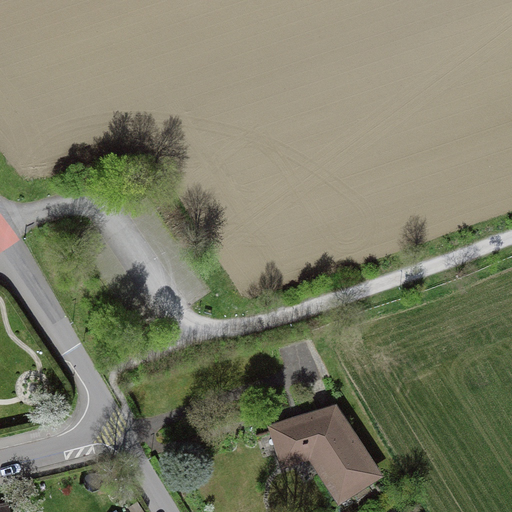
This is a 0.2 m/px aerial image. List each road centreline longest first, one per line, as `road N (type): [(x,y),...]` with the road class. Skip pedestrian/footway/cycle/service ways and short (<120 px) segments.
road 1 (track): [(176,315),(196,331),(257,322),(511,237)]
road 2 (residential): [(118,432),(0,232)]
road 3 (residential): [(118,432),(0,462)]
